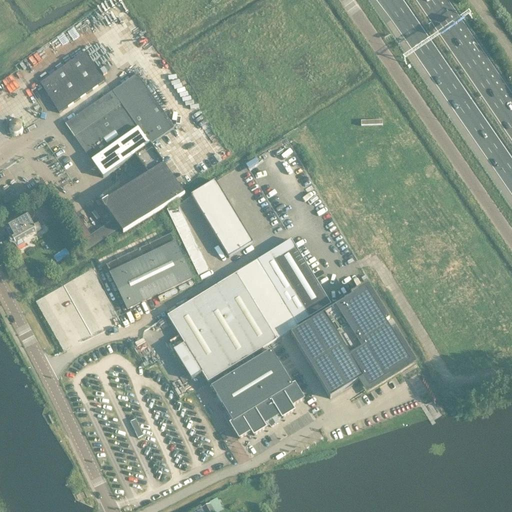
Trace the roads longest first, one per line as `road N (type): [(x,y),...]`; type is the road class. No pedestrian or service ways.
road 1 (tertiary): [(511,237),(346,0)]
road 2 (tertiary): [(111,511),(0,285)]
road 3 (motorway): [(390,0),(511,176)]
road 4 (motorway): [(511,122),(427,0)]
